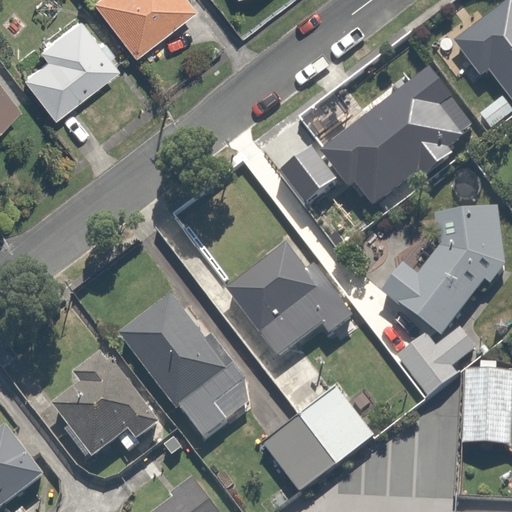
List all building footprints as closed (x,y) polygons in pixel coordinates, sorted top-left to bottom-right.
[(93,0),(133,54),(194,8),(188,0),(93,0)] [(117,67),(76,12),(33,44),(41,55),(18,72),(51,117),(117,67)] [(431,70),(353,130),(344,137),(367,167),(352,178),(375,209),(424,171),(429,176),(455,156),(449,149),(476,128),(431,70)] [(0,116),(14,106),(0,86),(0,116)] [(320,137),(286,162),(302,184),(309,179),(326,203),(354,182),(320,137)] [(403,264),(381,292),(435,335),(477,282),(485,288),(506,262),(504,260),(494,202),(438,211),(443,242),(417,275),(403,264)] [(276,361),(321,328),(328,337),(354,318),(315,265),(311,268),(292,243),(225,292),(276,361)] [(174,295),(117,337),(173,411),(230,369),(174,295)] [(453,370),(425,336),(397,358),(425,393),(453,370)] [(110,346),(101,352),(68,375),(75,385),(46,406),(85,461),(126,433),(138,450),(168,429),(110,346)] [(511,363),(465,361),(461,444),(511,445),(511,363)] [(377,436),(332,380),(259,439),(304,495),(377,436)] [(0,511),(20,511),(53,488),(6,424),(0,428),(0,511)] [(221,511),(192,477),(151,511),(221,511)]
